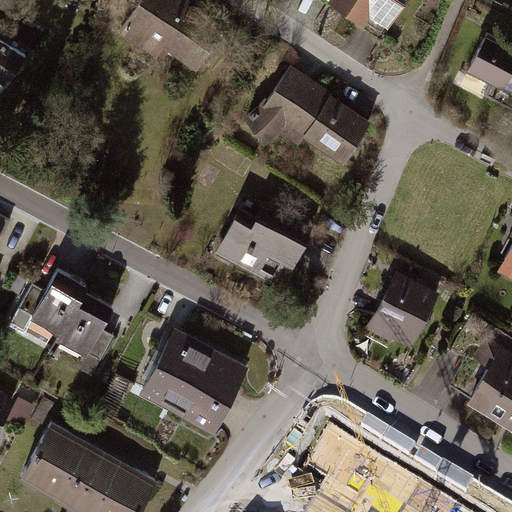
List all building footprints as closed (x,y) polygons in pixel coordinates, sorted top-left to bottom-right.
[(224,27),(186,0),(142,0),(122,28),(189,75),(224,27)] [(358,0),(335,0),(352,10),(358,0)] [(412,0),(358,0),(352,10),(392,34),(412,0)] [(37,57),(0,32),(0,74),(18,86),(37,57)] [(511,46),(488,34),(468,71),(511,93),(511,46)] [(373,123),(286,67),(257,113),(343,168),(373,123)] [(303,243),(245,207),(212,259),(270,296),(303,243)] [(511,234),(498,258),(511,266),(511,234)] [(445,295),(394,270),(369,323),(419,347),(445,295)] [(84,287),(54,271),(26,324),(56,340),(80,295),(84,287)] [(108,310),(80,295),(56,340),(52,347),(80,362),(108,310)] [(511,334),(482,315),(440,378),(489,410),(511,424),(511,334)] [(252,365),(176,325),(141,390),(217,430),(252,365)] [(0,433),(19,396),(0,386),(0,433)] [(295,451),(390,511),(406,511),(435,468),(329,399),(295,451)] [(145,511),(162,480),(52,421),(24,473),(96,511),(145,511)] [(483,511),(510,511),(491,500),(483,511)]
